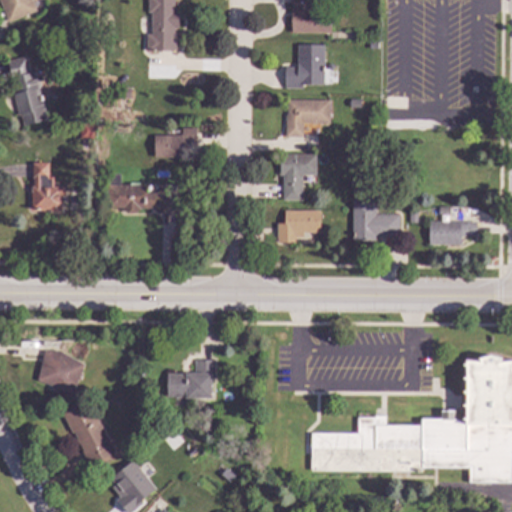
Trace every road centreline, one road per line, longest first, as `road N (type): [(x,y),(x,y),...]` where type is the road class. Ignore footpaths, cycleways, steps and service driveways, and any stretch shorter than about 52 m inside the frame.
road 1 (tertiary): [(511,299),(0,295)]
road 2 (residential): [(241,0),(240,298)]
